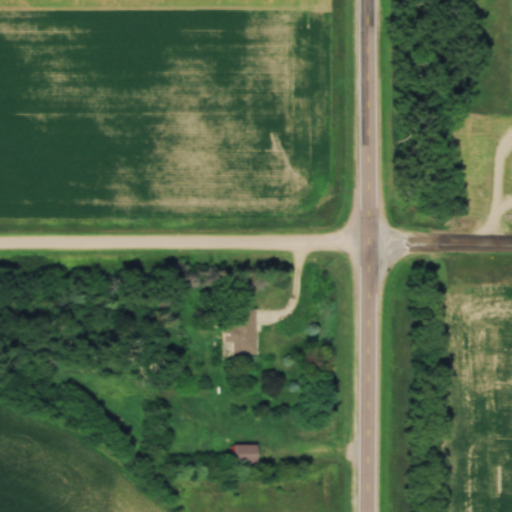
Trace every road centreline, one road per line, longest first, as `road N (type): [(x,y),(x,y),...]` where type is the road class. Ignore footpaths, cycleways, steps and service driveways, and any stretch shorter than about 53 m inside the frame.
road 1 (secondary): [(367,511),(369,0)]
road 2 (residential): [(0,247),(369,248)]
road 3 (residential): [(369,248),(511,248)]
